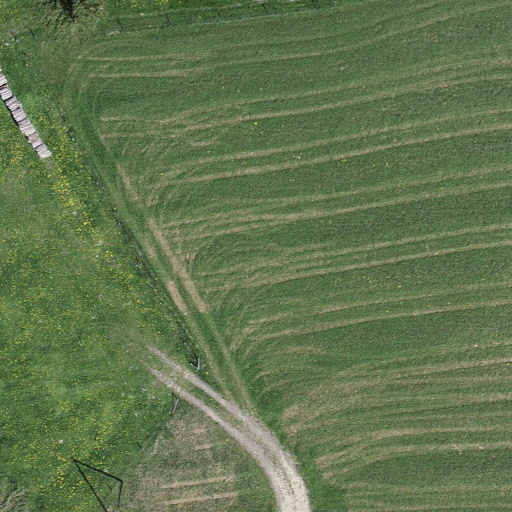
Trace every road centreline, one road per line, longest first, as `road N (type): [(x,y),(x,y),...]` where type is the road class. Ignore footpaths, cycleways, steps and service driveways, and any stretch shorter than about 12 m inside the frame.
road 1 (track): [(0,26),(67,180),(181,379)]
road 2 (track): [(181,379),(281,464),(300,511)]
